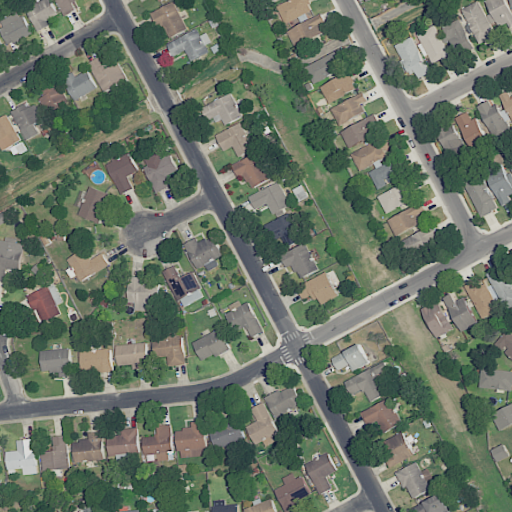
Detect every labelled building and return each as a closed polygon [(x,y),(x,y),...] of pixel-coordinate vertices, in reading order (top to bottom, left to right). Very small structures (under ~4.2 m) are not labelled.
[(37,32),(50,25),(47,21),(58,15),(50,0),(41,0),(26,8),(37,32)] [(56,0),(64,16),(77,10),(72,0),(56,0)] [(287,0),(276,5),(284,23),(313,12),(308,1),(310,0),(287,0)] [(486,0),(501,30),(511,24),(511,12),(506,0),(486,0)] [(479,45),(496,37),(479,1),(462,9),(479,45)] [(165,39),(187,31),(176,2),(154,11),(165,39)] [(31,33),(19,11),(0,21),(0,28),(10,45),(31,33)] [(328,34),(321,16),(287,29),(294,48),(328,34)] [(457,55),(473,48),(461,19),(444,26),(457,55)] [(417,34),(434,66),(451,57),(435,25),(417,34)] [(209,53),(206,45),(212,42),(207,33),(200,36),(197,29),(167,44),(173,57),(186,51),(191,61),(209,53)] [(419,78),(429,74),(414,37),(396,45),(409,75),(416,72),(419,78)] [(312,82),(350,65),(343,48),(305,66),(312,82)] [(108,69),(100,57),(88,64),(105,93),(128,79),(119,63),(108,69)] [(75,101),(98,89),(88,71),(76,77),(73,72),(63,78),(75,101)] [(357,90),(349,72),(320,87),(328,103),(357,90)] [(42,88),(45,97),(42,99),(48,115),(69,107),(60,81),(42,88)] [(500,95),(511,119),(511,95),(510,96),(508,91),(500,95)] [(203,108),(212,125),(222,119),(226,126),(244,116),(231,92),(203,108)] [(336,125),(365,114),(361,103),(367,101),(364,94),(330,108),(336,125)] [(495,99),(479,105),(493,140),(509,133),(495,99)] [(27,141),(40,134),(35,124),(42,121),(31,101),(11,111),(27,141)] [(472,120),(468,112),(455,118),(473,151),(489,142),(476,118),(472,120)] [(373,130),(380,125),(374,114),(340,134),(349,149),(375,134),(373,130)] [(21,142),(9,116),(0,120),(0,145),(2,150),(21,142)] [(216,134),(223,151),(234,147),(238,157),(253,150),(243,123),(216,134)] [(436,132),(449,158),(466,149),(453,123),(436,132)] [(393,148),(388,137),(351,152),(358,170),(388,158),(385,151),(393,148)] [(252,189),(271,179),(257,152),(232,166),(239,178),(245,175),(252,189)] [(134,188),(128,176),(139,171),(130,153),(107,165),(122,195),(134,188)] [(178,171),(170,153),(157,159),(154,153),(141,158),(156,193),(172,186),(168,175),(178,171)] [(378,189),(406,173),(397,157),(369,173),(378,189)] [(511,194),(511,177),(508,170),(506,171),(502,163),(485,171),(502,206),(511,201),(509,196),(511,194)] [(465,185),(481,217),(498,209),(482,176),(465,185)] [(267,204),(273,215),(292,205),(278,181),(247,198),(254,211),(267,204)] [(378,196),(386,213),(414,200),(406,182),(378,196)] [(100,223),(109,193),(89,187),(80,216),(100,223)] [(422,223),(418,215),(426,211),(422,203),(387,219),(395,236),(422,223)] [(269,223),(283,248),(302,238),(288,213),(269,223)] [(405,238),(412,253),(441,240),(434,225),(405,238)] [(206,265),(208,271),(219,266),(216,259),(223,256),(215,236),(199,243),(197,238),(185,243),(196,269),(206,265)] [(24,244),(0,239),(0,280),(5,282),(7,269),(20,271),(24,244)] [(300,279),(319,270),(306,243),(281,255),(287,269),(294,266),(300,279)] [(67,259),(72,267),(69,268),(73,275),(76,273),(81,282),(110,265),(103,253),(90,260),(84,249),(67,259)] [(487,274),(504,310),(511,306),(511,282),(504,265),(487,274)] [(194,272),(181,278),(176,266),(165,270),(180,308),(204,298),(194,272)] [(321,304),(338,297),(329,273),(297,285),(302,298),(317,293),(321,304)] [(158,312),(159,282),(145,281),(145,277),(129,277),(128,303),(135,303),(135,311),(158,312)] [(481,318),(498,309),(481,277),(464,286),(481,318)] [(63,302),(54,283),(28,296),(43,323),(61,314),(57,305),(63,302)] [(444,297),(460,332),(477,324),(464,297),(456,301),(452,293),(444,297)] [(264,332),(250,302),(242,305),(240,301),(225,307),(235,331),(247,326),(252,337),(264,332)] [(436,338),(453,330),(439,301),(422,309),(436,338)] [(203,362),(230,348),(220,329),(193,342),(203,362)] [(504,351),(504,350),(511,357),(511,334),(507,330),(495,344),(504,351)] [(185,365),(184,338),(155,339),(155,356),(167,356),(167,366),(185,365)] [(134,365),(134,369),(149,368),(147,343),(117,344),(118,365),(134,365)] [(350,365),(353,371),(370,363),(361,344),(332,358),(338,370),(350,365)] [(72,374),(71,349),(41,350),(42,376),(72,374)] [(81,372),(112,370),(111,349),(80,351),(81,372)] [(345,381),(352,396),(364,390),(370,402),(385,395),(376,375),(388,369),(385,362),(345,381)] [(511,370),(480,370),(480,389),(511,389),(511,370)] [(303,404),(293,384),(266,398),(275,418),(303,404)] [(384,432),(401,424),(389,399),(361,413),(367,427),(379,422),(384,432)] [(255,444),(262,440),(265,447),(274,442),(272,437),(279,433),(263,402),(251,409),(257,421),(246,427),(255,444)] [(511,424),(511,404),(491,413),(499,430),(511,424)] [(235,445),(246,440),(237,415),(208,427),(219,454),(236,448),(235,445)] [(179,458),(207,456),(205,421),(191,421),(192,429),(177,430),(179,458)] [(143,437),(143,455),(158,454),(159,461),(174,460),(172,425),(156,426),(157,437),(143,437)] [(108,436),(108,455),(139,454),(138,428),(123,428),(123,435),(108,436)] [(414,456),(404,432),(382,442),(392,466),(414,456)] [(104,461),(103,433),(89,433),(89,440),(74,441),(74,462),(104,461)] [(54,451),(41,452),(43,471),(70,468),(67,436),(53,437),(54,451)] [(17,440),(18,451),(6,452),(7,470),(23,468),(23,475),(38,474),(35,439),(17,440)] [(509,456),(503,444),(491,450),(497,462),(509,456)] [(320,495),(333,489),(326,476),(338,471),(328,452),(305,464),(320,495)] [(422,471),(417,462),(397,472),(411,500),(431,490),(426,481),(432,478),(428,468),(422,471)] [(282,478),(286,485),(275,490),(286,511),(289,511),(301,506),(299,501),(312,494),(302,476),(296,479),(293,473),(282,478)] [(449,511),(440,494),(413,508),(414,511),(449,511)] [(246,511),(276,511),(271,497),(244,507),(246,511)] [(239,511),(239,505),(226,505),(226,500),(213,501),(213,511),(239,511)]
